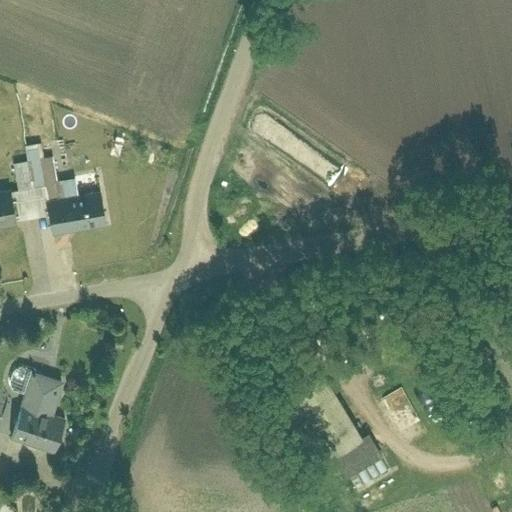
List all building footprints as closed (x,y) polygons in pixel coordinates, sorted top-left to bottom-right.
[(48,182),(43,153),(41,138),(26,141),(28,156),(15,158),(18,187),(48,182)] [(48,182),(55,228),(109,219),(103,184),(80,188),(75,158),(61,160),(59,151),(43,153),(48,182)] [(0,222),(22,220),(18,187),(0,189),(0,222)] [(498,405),(511,400),(511,348),(499,302),(471,311),(498,405)] [(66,422),(54,419),(66,374),(32,363),(12,434),(57,450),(66,422)] [(381,460),(327,376),(297,395),(351,480),(381,460)]
